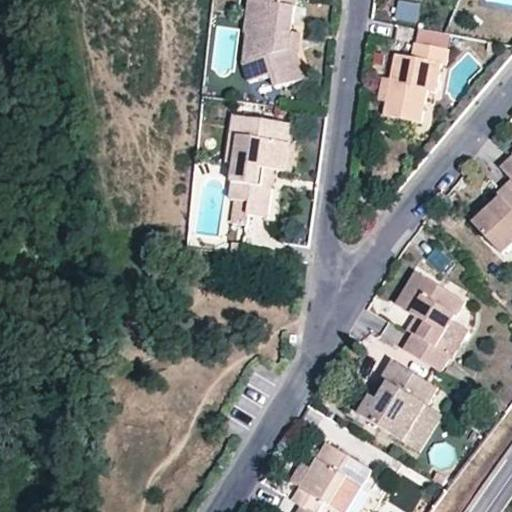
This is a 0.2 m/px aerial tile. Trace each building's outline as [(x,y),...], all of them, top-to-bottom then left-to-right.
[(292,0),(247,0),(244,28),(243,33),(246,34),(242,63),(248,83),(271,76),(273,88),(294,82),(286,50),(288,32),(292,0)] [(420,26),(422,9),(399,7),(397,23),(420,26)] [(297,33),(288,32),(286,50),(294,82),(302,80),(299,71),(294,51),(297,33)] [(445,55),(413,49),(410,63),(394,60),(383,121),(413,126),(418,98),(431,100),(436,70),(442,71),(445,55)] [(242,118),(232,118),(225,165),(234,167),(242,118)] [(293,125),(242,118),(234,167),(228,200),(248,203),(245,216),(267,219),(273,172),(285,173),(289,146),(293,125)] [(296,147),(289,146),(285,173),(292,175),(296,147)] [(511,160),(502,170),(511,180),(511,160)] [(511,181),(498,195),(503,201),(476,224),(504,255),(511,248),(511,181)] [(380,199),(362,196),(360,206),(378,209),(380,199)] [(227,243),(225,253),(237,255),(238,244),(227,243)] [(415,337),(405,352),(440,374),(450,358),(436,349),(454,322),(464,306),(418,276),(399,307),(421,321),(427,325),(418,340),(415,337)] [(412,335),(415,337),(418,340),(427,325),(421,321),(412,335)] [(467,330),(454,322),(436,349),(450,358),(451,358),(467,330)] [(437,391),(396,365),(384,382),(391,387),(380,404),(373,400),(362,417),(405,444),(426,408),(437,391)] [(439,415),(426,408),(405,444),(417,452),(439,415)] [(371,472),(329,447),(313,472),(304,487),(295,501),(302,506),(310,511),(319,511),(324,504),(331,508),(349,481),(360,489),(371,472)] [(304,487),(313,472),(304,466),(294,481),(304,487)] [(338,511),(344,511),(360,489),(349,481),(331,508),(338,511)]
